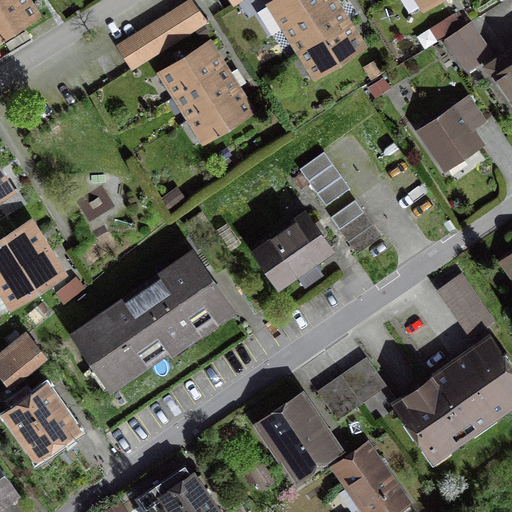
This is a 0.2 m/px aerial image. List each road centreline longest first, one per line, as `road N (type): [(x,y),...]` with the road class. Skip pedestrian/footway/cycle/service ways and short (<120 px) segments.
road 1 (residential): [(73,511),(511,205)]
road 2 (residential): [(0,78),(124,0)]
